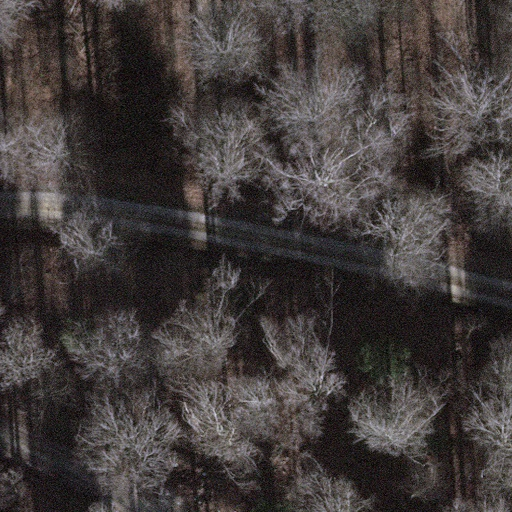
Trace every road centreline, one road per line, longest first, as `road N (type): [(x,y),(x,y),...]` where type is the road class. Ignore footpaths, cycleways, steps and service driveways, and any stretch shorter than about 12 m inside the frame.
road 1 (track): [(0,188),(350,238),(511,294)]
road 2 (track): [(0,415),(38,427),(178,511)]
